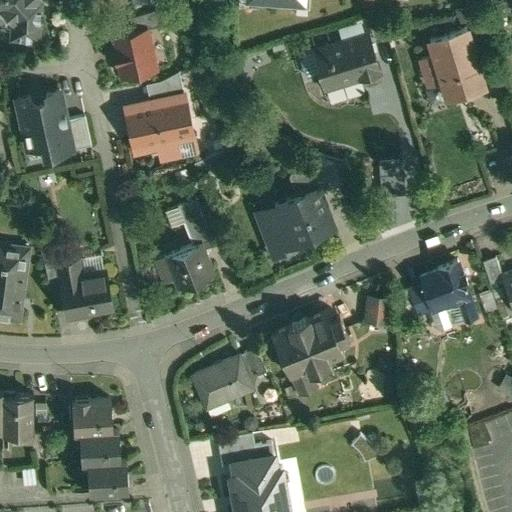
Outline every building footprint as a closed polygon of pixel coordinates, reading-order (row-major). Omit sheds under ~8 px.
[(0,0),(0,7),(2,8),(13,20),(11,36),(38,38),(41,0),(40,0),(0,0)] [(163,4),(148,11),(130,16),(133,30),(147,27),(147,28),(167,23),(163,4)] [(381,10),(367,14),(375,39),(388,35),(381,10)] [(438,80),(442,95),(486,82),(482,66),(486,64),(479,41),(475,42),(469,21),(424,34),(430,52),(419,55),(427,83),(438,80)] [(133,30),(113,34),(116,47),(113,48),(116,62),(119,62),(122,75),(156,68),(147,28),(147,27),(133,30)] [(367,31),(313,48),(324,81),(330,84),(340,81),(343,76),(359,71),(360,75),(365,81),(373,82),(378,77),(379,70),(367,31)] [(47,98),(32,101),(30,95),(16,98),(27,148),(43,144),(45,153),(72,147),(66,118),(59,89),(46,92),(47,98)] [(184,92),(141,101),(142,107),(127,110),(134,144),(146,141),(148,147),(158,145),(161,158),(182,154),(179,140),(194,137),(184,92)] [(85,114),(66,118),(72,147),(91,143),(85,114)] [(333,159),(305,169),(313,188),(315,187),(316,191),(341,181),(333,159)] [(313,188),(275,203),(281,220),(289,217),(297,238),(332,225),(331,224),(330,225),(316,191),(315,187),(313,188)] [(201,240),(165,254),(174,276),(177,284),(214,270),(205,246),(226,238),(218,220),(196,228),(201,240)] [(56,240),(39,243),(49,280),(60,278),(57,261),(60,261),(58,252),(56,240)] [(28,246),(0,242),(0,315),(9,317),(9,315),(12,315),(12,317),(19,318),(28,246)] [(165,254),(154,258),(163,280),(174,276),(165,254)] [(495,254),(482,258),(490,281),(503,276),(502,273),(495,254)] [(457,257),(437,264),(438,266),(420,272),(423,282),(432,306),(445,302),(452,322),(477,314),(466,282),(468,281),(464,270),(462,270),(457,257)] [(80,274),(77,258),(60,261),(57,261),(60,278),(67,316),(112,308),(105,269),(80,274)] [(511,269),(502,273),(503,276),(511,301),(511,269)] [(423,282),(409,287),(418,311),(432,306),(423,282)] [(390,297),(367,294),(364,319),(387,321),(390,297)] [(324,311),(309,317),(309,316),(289,324),(289,325),(274,331),(272,332),(273,334),(289,371),(289,374),(292,373),(300,391),(316,384),(311,370),(330,362),(329,360),(328,357),(341,352),(343,351),(338,339),(348,335),(339,314),(329,318),(326,309),(324,310),(324,311)] [(257,346),(245,350),(254,374),(267,370),(257,346)] [(238,354),(190,373),(204,406),(251,387),(238,354)] [(511,394),(511,376),(508,375),(501,389),(511,394)] [(33,392),(3,393),(3,390),(2,390),(2,432),(34,432),(33,392)] [(110,397),(90,399),(90,397),(75,398),(75,400),(71,400),(74,431),(79,431),(113,428),(110,397)] [(113,428),(79,431),(81,462),(87,462),(120,459),(118,428),(113,428)] [(252,430),(217,436),(222,464),(232,462),(232,460),(274,452),(272,440),(255,443),(252,430)] [(366,437),(360,432),(352,441),(351,442),(356,447),(357,448),(360,452),(362,455),(363,458),(365,462),(366,461),(378,457),(372,446),(366,437)] [(274,452),(232,460),(232,462),(235,474),(230,475),(234,494),(230,495),(232,511),(289,511),(281,466),(276,466),(274,452)] [(120,459),(87,462),(89,493),(128,490),(126,459),(120,459)]
